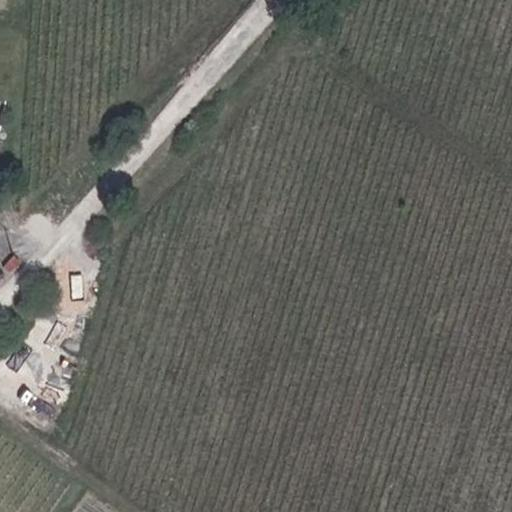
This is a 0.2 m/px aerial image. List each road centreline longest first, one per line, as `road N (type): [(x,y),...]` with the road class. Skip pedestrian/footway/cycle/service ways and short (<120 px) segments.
road 1 (track): [(285,0),(0,306)]
road 2 (track): [(0,410),(137,511)]
